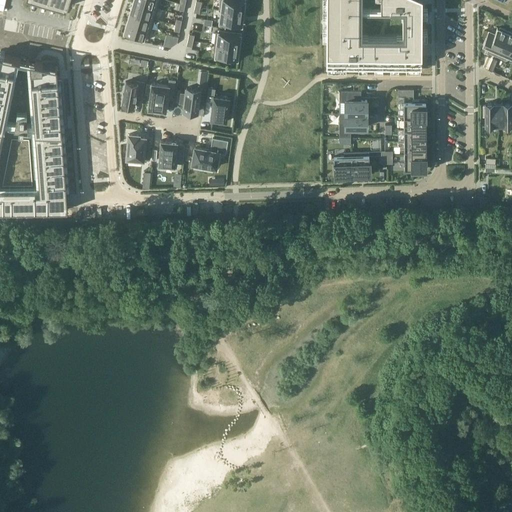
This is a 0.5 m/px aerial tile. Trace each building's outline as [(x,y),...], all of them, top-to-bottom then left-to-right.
[(133,0),(133,2),(157,9),(159,0),(133,0)] [(219,0),(219,10),(221,10),(243,13),(245,0),(243,0),(219,0)] [(326,0),(326,65),(421,65),(421,55),(421,44),(422,11),(422,4),(421,0),(326,0)] [(133,2),(130,12),(154,19),(157,9),(133,2)] [(221,10),(220,22),(226,23),(225,28),(235,29),(236,24),(242,25),(243,13),(221,10)] [(130,12),(127,23),(151,30),(154,19),(130,12)] [(127,23),(124,33),(131,35),(131,36),(139,39),(139,37),(148,40),(151,30),(127,23)] [(484,45),(482,50),(486,53),(487,51),(496,55),(507,30),(500,27),(499,28),(497,27),(495,33),(489,31),(483,44),(484,45)] [(216,31),(214,43),(239,47),(241,34),(235,33),(235,29),(225,28),(225,32),(216,31)] [(511,32),(507,30),(496,55),(506,59),(508,55),(511,56),(511,32)] [(214,43),(213,56),(224,57),(224,59),(232,60),(233,58),(237,59),(239,47),(214,43)] [(0,53),(0,209),(42,209),(42,210),(42,209),(68,209),(62,129),(61,121),(61,120),(59,100),(58,81),(58,80),(58,79),(57,65),(56,65),(56,61),(43,62),(0,53)] [(148,108),(148,109),(149,109),(154,109),(160,110),(165,111),(166,111),(166,110),(167,101),(167,100),(167,96),(168,96),(168,95),(168,92),(174,92),(176,80),(169,79),(168,85),(152,83),(151,82),(151,83),(151,84),(150,92),(148,108)] [(126,81),(121,104),(134,106),(135,98),(141,99),(144,82),(137,80),(137,83),(126,81)] [(181,93),(180,102),(184,103),(184,110),(197,111),(200,89),(186,87),(186,94),(181,93)] [(208,87),(207,100),(213,100),(212,104),(211,110),(212,110),(210,118),(210,119),(211,119),(225,121),(226,121),(227,120),(226,120),(229,98),(230,97),(228,97),(214,95),(215,88),(208,87)] [(339,100),(339,113),(365,113),(369,113),(369,102),(367,102),(367,100),(360,100),(360,89),(345,89),(345,100),(339,100)] [(412,102),(404,102),(404,116),(425,115),(425,111),(425,99),(412,99),(412,102)] [(485,105),(483,105),(483,115),(485,115),(485,125),(498,125),(498,103),(485,103),(485,105)] [(511,103),(498,103),(498,125),(511,125),(511,119),(511,109),(511,103)] [(339,113),(339,134),(347,134),(347,126),(367,126),(367,119),(365,119),(365,113),(339,113)] [(425,115),(404,116),(404,129),(426,128),(426,120),(425,120),(425,115)] [(426,128),(404,129),(404,142),(426,141),(426,128)] [(128,147),(127,157),(149,159),(151,140),(145,140),(145,137),(138,136),(139,134),(129,134),(128,141),(128,142),(128,146),(128,147)] [(195,147),(192,163),(216,167),(218,152),(225,153),(228,140),(213,137),(211,147),(212,147),(211,150),(195,147)] [(159,163),(159,164),(160,164),(174,165),(175,166),(175,164),(175,162),(183,163),(184,154),(184,147),(185,144),(177,143),(177,142),(177,141),(176,141),(172,141),(171,141),(162,140),(161,140),(161,141),(159,163)] [(426,141),(404,142),(404,155),(426,154),(426,141)] [(344,155),(334,156),(335,174),(346,174),(346,172),(352,172),(352,151),(344,151),(344,155)] [(369,151),(352,151),(352,172),(358,172),(359,173),(370,173),(369,151)] [(426,154),(404,155),(404,169),(407,169),(407,172),(420,171),(420,168),(426,168),(426,164),(426,154)]
